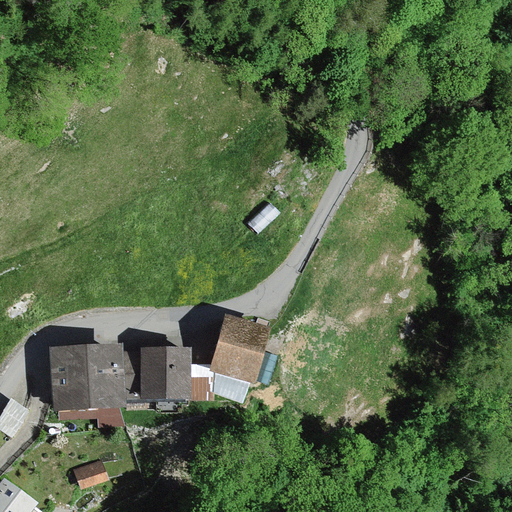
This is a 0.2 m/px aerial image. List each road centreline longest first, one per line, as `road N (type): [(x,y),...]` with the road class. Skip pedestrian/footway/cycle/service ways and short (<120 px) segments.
road 1 (unclassified): [(0,397),(22,361),(59,333),(238,305),(293,267),(356,149),(347,76),(364,0)]
road 2 (track): [(279,120),(234,160),(72,250),(0,276)]
